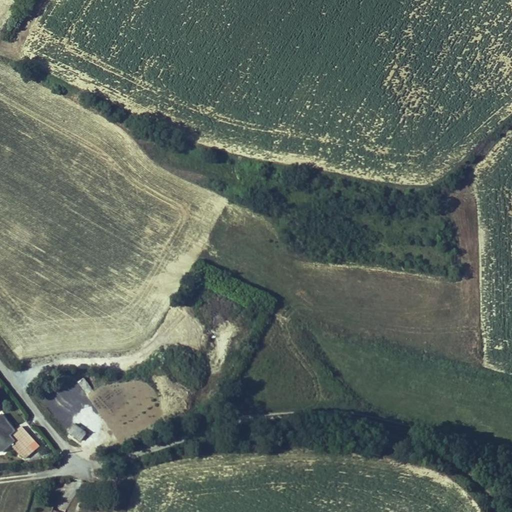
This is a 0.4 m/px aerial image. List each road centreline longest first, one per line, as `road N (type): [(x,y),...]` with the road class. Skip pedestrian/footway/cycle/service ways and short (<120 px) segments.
road 1 (track): [(0,476),(283,409),(347,410),(421,425),(511,457)]
road 2 (track): [(496,511),(463,459),(407,435),(396,420)]
road 3 (residential): [(0,363),(78,463)]
